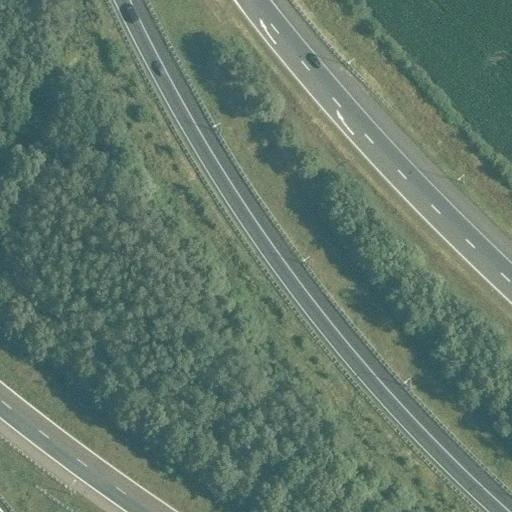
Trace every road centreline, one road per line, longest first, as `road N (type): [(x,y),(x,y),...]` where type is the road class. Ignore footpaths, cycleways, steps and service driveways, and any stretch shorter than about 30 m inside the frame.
road 1 (motorway): [(489,511),(417,447),(336,354),(221,199),(142,61),(117,0)]
road 2 (motorway): [(511,283),(361,131),(250,0)]
road 3 (motorway): [(0,399),(149,511)]
